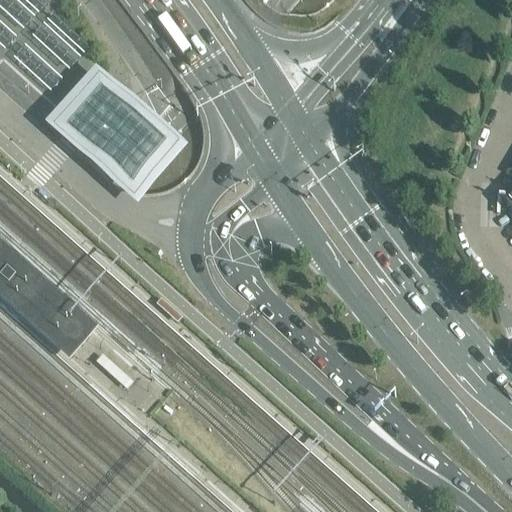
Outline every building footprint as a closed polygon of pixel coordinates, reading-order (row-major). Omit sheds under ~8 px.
[(115,0),(120,5),(147,41),(169,72),(183,92),(185,91),(168,66),(136,23),(118,0),(115,0)] [(283,16),(283,17),(288,19),(297,19),(302,19),(309,18),(315,15),(323,11),(331,4),(333,0),(331,0),(328,5),(323,10),(317,13),(310,16),(305,17),(299,18),(293,18),(287,17),(283,16)] [(188,155),(106,82),(96,73),(61,112),(46,129),(66,147),(137,211),(188,155)] [(113,186),(76,153),(75,155),(113,188),(121,193),(128,195),(138,197),(151,198),(159,197),(170,193),(180,188),(189,180),(195,172),(200,163),(203,155),(205,145),(204,133),(203,126),(197,112),(185,91),(183,92),(183,93),(188,101),(195,115),(197,118),(198,120),(200,125),(202,133),(202,143),(201,154),(198,162),(194,170),(188,178),(181,185),(171,191),(162,194),(155,196),(144,196),(137,196),(129,194),(127,193),(126,193),(124,192),(118,189),(113,186)] [(0,304),(65,363),(96,327),(0,242),(0,304)]
